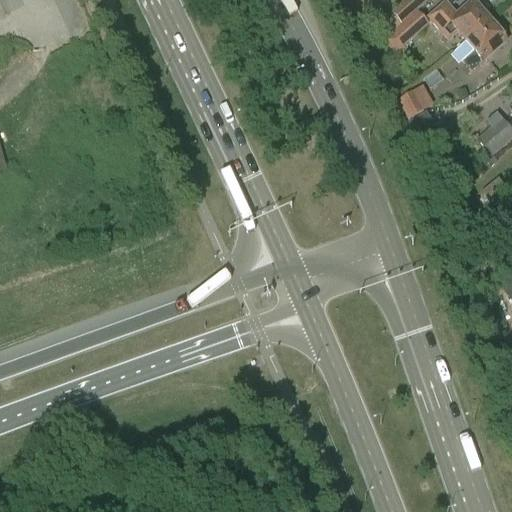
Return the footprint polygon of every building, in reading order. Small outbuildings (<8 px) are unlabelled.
[(431,0),(407,0),(390,15),(400,27),(431,0)] [(445,5),(426,21),(447,44),(456,36),(464,45),(489,23),(471,3),(455,16),(445,5)] [(411,43),(428,28),(416,14),(399,29),(411,43)] [(507,43),(489,23),(464,45),(472,54),(461,63),(471,74),(507,43)] [(422,112),(412,94),(398,103),(408,121),(422,112)] [(497,165),(492,159),(511,142),(511,134),(497,116),(485,126),(490,131),(476,143),(483,150),(477,155),(490,170),(497,165)] [(511,284),(503,290),(511,303),(511,284)]
